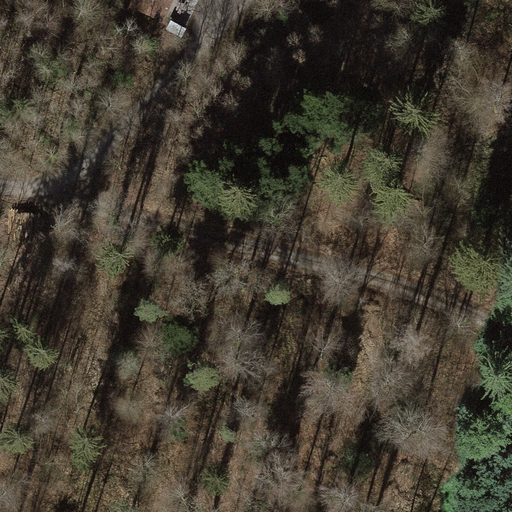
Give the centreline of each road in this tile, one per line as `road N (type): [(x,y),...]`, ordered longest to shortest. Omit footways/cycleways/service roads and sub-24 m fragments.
road 1 (track): [(11,183),(511,335)]
road 2 (track): [(0,180),(86,163),(239,0)]
